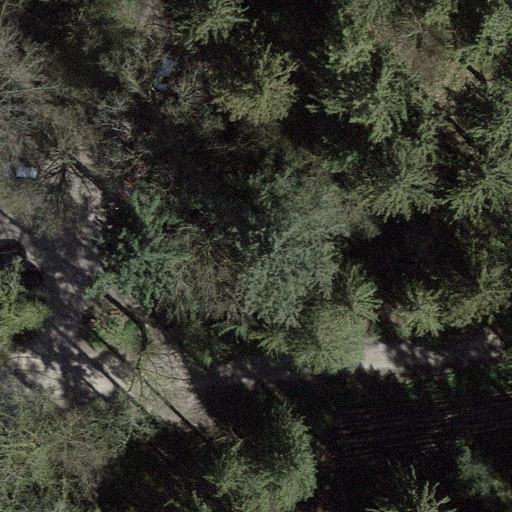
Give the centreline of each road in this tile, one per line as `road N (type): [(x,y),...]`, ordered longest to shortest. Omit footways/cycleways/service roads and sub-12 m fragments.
road 1 (track): [(37,368),(339,369),(511,355)]
road 2 (track): [(159,0),(37,368),(0,375)]
